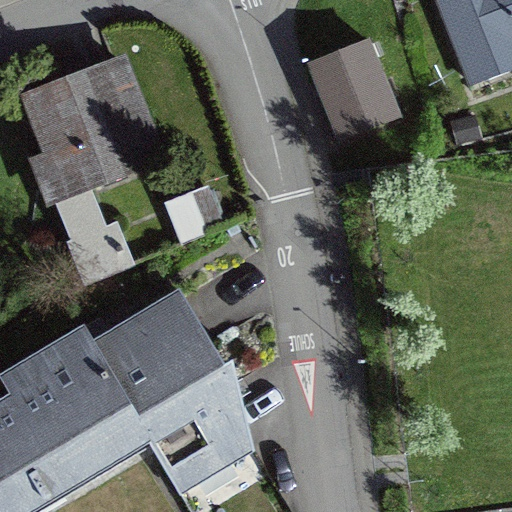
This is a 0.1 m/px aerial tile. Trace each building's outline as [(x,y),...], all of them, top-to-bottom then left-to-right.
[(511,0),(432,0),(467,93),(511,76),(511,0)] [(371,42),(306,69),(338,148),(401,122),(391,98),(399,95),(392,78),(384,81),(376,60),(385,57),(379,42),(372,45),(371,42)] [(125,59),(18,101),(41,158),(27,164),(46,212),(56,208),(92,194),(167,164),(125,59)] [(483,140),(475,116),(449,124),(457,148),(483,140)] [(222,221),(207,187),(164,206),(182,247),(206,237),(202,229),(222,221)] [(65,244),(82,287),(134,266),(117,224),(106,228),(92,194),(56,208),(70,242),(65,244)] [(181,499),(254,454),(232,368),(225,373),(180,293),(93,344),(85,329),(0,381),(0,387),(9,402),(0,407),(0,511),(46,511),(150,450),(181,499)]
